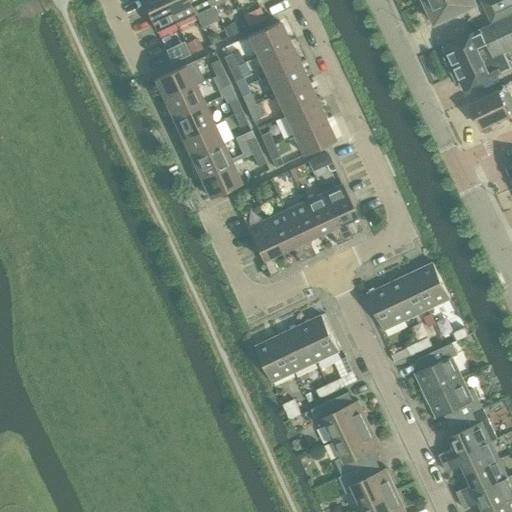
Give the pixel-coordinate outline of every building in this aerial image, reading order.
[(141,0),(156,32),(175,23),(164,0),(141,0)] [(164,0),(175,23),(194,14),(187,0),(164,0)] [(187,0),(194,14),(212,5),(209,0),(187,0)] [(476,4),(473,0),(427,0),(420,3),(428,20),(432,18),(434,23),(476,4)] [(511,0),(482,0),(481,1),(491,22),(511,12),(511,0)] [(259,7),(242,15),(248,27),(265,19),(259,7)] [(511,47),(511,15),(465,37),(464,36),(444,45),(448,54),(445,55),(455,75),(457,74),(464,89),(511,67),(504,51),(511,47)] [(234,22),(223,27),(227,37),(230,35),(238,31),(234,22)] [(258,56),(288,42),(279,22),(249,36),(258,56)] [(212,32),(206,34),(210,44),(221,39),(218,33),(212,32)] [(197,37),(185,42),(191,54),(197,51),(202,48),(197,37)] [(267,76),(297,61),(288,42),(258,56),(267,76)] [(174,46),(165,50),(171,63),(180,58),(174,46)] [(229,70),(235,67),(237,66),(232,53),(223,57),(229,70)] [(215,75),(223,72),(218,60),(210,64),(215,75)] [(155,78),(164,99),(195,85),(204,80),(195,61),(186,66),(185,64),(155,78)] [(276,95),(306,81),(297,61),(267,76),(276,95)] [(235,82),(243,78),(237,66),(235,67),(229,70),(235,82)] [(221,88),(229,84),(223,72),(215,75),(221,88)] [(285,114),(315,100),(306,81),(276,95),(285,114)] [(173,119),(204,104),(195,85),(164,99),(173,119)] [(511,96),(507,86),(471,103),(482,127),(511,112),(511,96)] [(247,108),(255,105),(250,92),(241,96),(247,108)] [(233,115),(241,111),(236,99),(228,103),(233,115)] [(294,134),(324,120),(315,100),(285,114),(294,134)] [(183,138),(213,124),(204,104),(173,119),(183,138)] [(253,121),(261,117),(255,105),(247,108),(253,121)] [(239,127),(247,123),(241,111),(233,115),(239,127)] [(294,134),(304,154),(334,140),(324,120),(294,134)] [(192,158),(222,144),(213,124),(183,138),(192,158)] [(265,147),(273,144),(273,143),(268,132),(260,135),(265,147)] [(251,154),(260,150),(254,138),(246,142),(251,154)] [(273,144),(265,147),(271,160),(279,156),(274,145),(273,143),(273,144)] [(201,177),(231,163),(222,144),(192,158),(201,177)] [(257,166),(265,162),(260,150),(251,154),(257,166)] [(326,153),(318,157),(320,162),(326,165),(328,170),(331,171),(334,170),(326,153)] [(306,162),(294,168),(300,181),(312,175),(306,162)] [(201,177),(210,198),(241,184),(231,163),(201,177)] [(344,241),(352,237),(345,222),(356,217),(341,184),(322,193),(344,241)] [(344,241),(322,193),(304,202),(319,234),(329,229),(336,245),(344,241)] [(307,258),(315,254),(308,239),(319,234),(304,202),(285,210),(307,258)] [(307,258),(285,210),(267,219),(282,251),(292,246),(299,262),(307,258)] [(270,276),(278,272),(271,256),(282,251),(267,219),(248,228),(270,276)] [(428,309),(451,298),(434,262),(411,273),(428,309)] [(407,319),(428,309),(411,273),(390,283),(407,319)] [(384,330),(407,319),(390,283),(367,293),(384,330)] [(430,314),(423,317),(428,327),(435,323),(430,314)] [(317,361),(339,351),(322,315),(300,325),(317,361)] [(295,372),(317,361),(300,325),(278,335),(295,372)] [(457,340),(468,335),(464,327),(453,332),(457,340)] [(273,382),(295,372),(278,335),(256,346),(273,382)] [(422,350),(432,345),(428,337),(418,342),(422,350)] [(411,355),(422,350),(418,342),(407,347),(411,355)] [(427,395),(462,378),(453,357),(458,354),(453,343),(418,359),(423,369),(416,373),(427,395)] [(339,379),(328,384),(332,393),(342,388),(358,380),(347,357),(335,363),(342,378),(339,379)] [(468,390),(462,378),(427,395),(437,417),(444,414),(449,424),(483,408),(473,388),(468,390)] [(328,384),(317,389),(321,398),(332,393),(328,384)] [(344,408),(339,396),(312,409),(319,425),(327,424),(335,439),(369,423),(359,401),(344,408)] [(290,419),(302,414),(295,399),(283,404),(290,419)] [(491,442),(497,438),(483,408),(449,424),(454,434),(449,437),(454,447),(439,454),(443,463),(490,441),(491,442)] [(367,466),(371,464),(365,452),(380,445),(369,423),(335,439),(342,455),(336,461),(343,475),(343,476),(367,465),(367,466)] [(467,474),(499,459),(491,442),(490,441),(443,463),(447,471),(462,464),(467,474)] [(461,500),(508,477),(499,459),(467,474),(472,484),(457,491),(461,500)] [(372,475),(367,466),(367,465),(343,476),(343,475),(339,476),(347,493),(355,492),(363,507),(397,491),(386,469),(372,475)] [(511,475),(508,477),(461,500),(465,508),(480,501),(485,511),(511,498),(511,475)] [(406,511),(397,491),(363,507),(364,511),(406,511)] [(511,511),(511,498),(485,511),(484,511),(511,511)]
